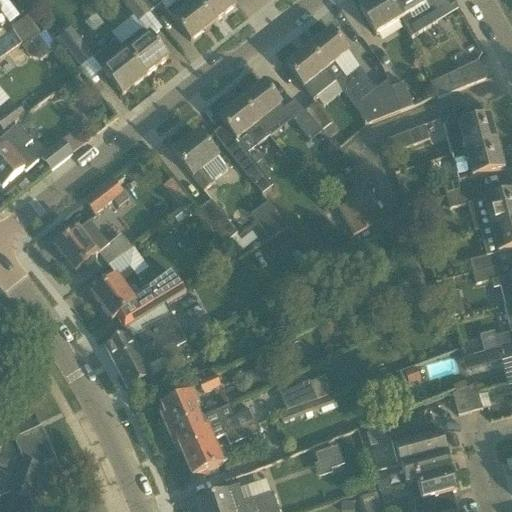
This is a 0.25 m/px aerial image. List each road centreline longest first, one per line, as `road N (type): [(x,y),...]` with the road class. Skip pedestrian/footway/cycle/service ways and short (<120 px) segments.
road 1 (residential): [(0,236),(309,0)]
road 2 (residential): [(129,501),(22,290),(0,264)]
